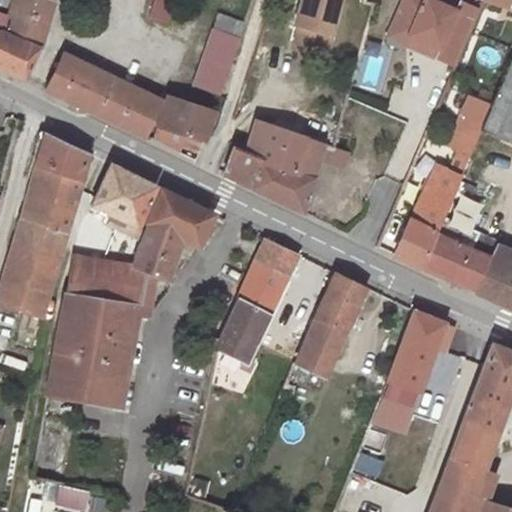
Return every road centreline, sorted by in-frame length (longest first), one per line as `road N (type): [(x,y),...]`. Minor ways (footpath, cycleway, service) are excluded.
road 1 (secondary): [(511,330),(0,90)]
road 2 (unknown): [(243,204),(181,319),(136,484)]
